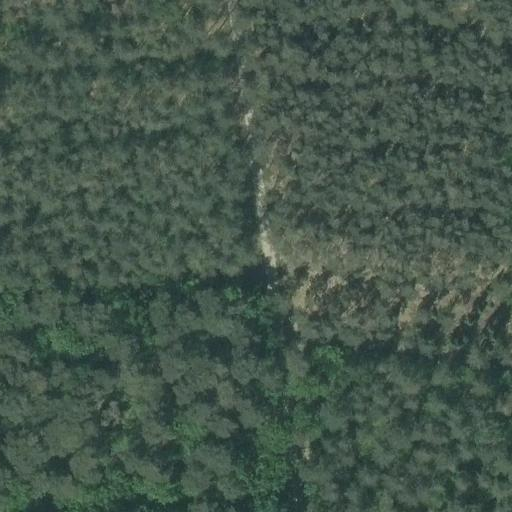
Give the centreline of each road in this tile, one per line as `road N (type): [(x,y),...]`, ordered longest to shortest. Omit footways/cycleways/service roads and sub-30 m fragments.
road 1 (track): [(228,0),(265,271)]
road 2 (track): [(265,271),(0,294)]
road 3 (track): [(511,366),(273,333)]
road 4 (track): [(297,511),(273,333)]
